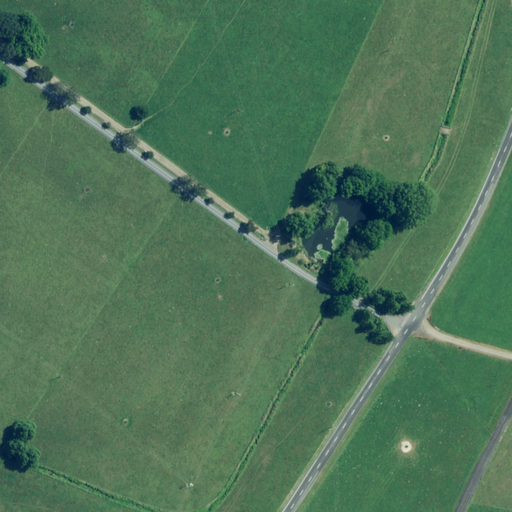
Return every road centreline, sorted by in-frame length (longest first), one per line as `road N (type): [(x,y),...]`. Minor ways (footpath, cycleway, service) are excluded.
road 1 (unclassified): [(288,511),(472,219),(511,126)]
road 2 (track): [(511,357),(406,326),(344,297)]
